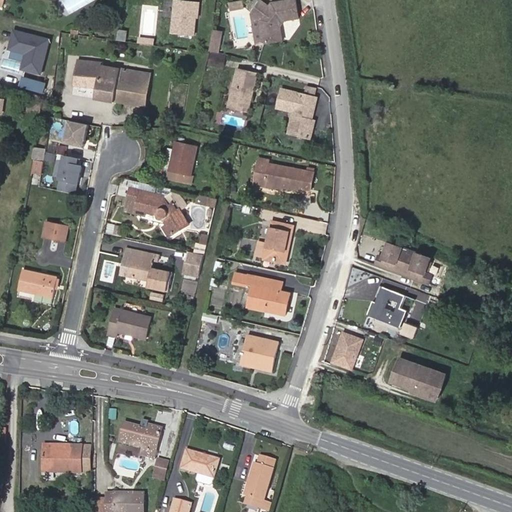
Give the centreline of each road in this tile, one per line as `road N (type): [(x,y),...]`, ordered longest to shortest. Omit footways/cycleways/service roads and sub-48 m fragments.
road 1 (residential): [(284,424),(340,251),(348,188),(329,0)]
road 2 (tertiary): [(511,505),(284,424)]
road 3 (residential): [(64,361),(110,162),(125,140)]
road 4 (tertiary): [(12,370),(198,396)]
road 5 (residential): [(12,370),(9,511)]
road 6 (tertiary): [(198,396),(64,361)]
